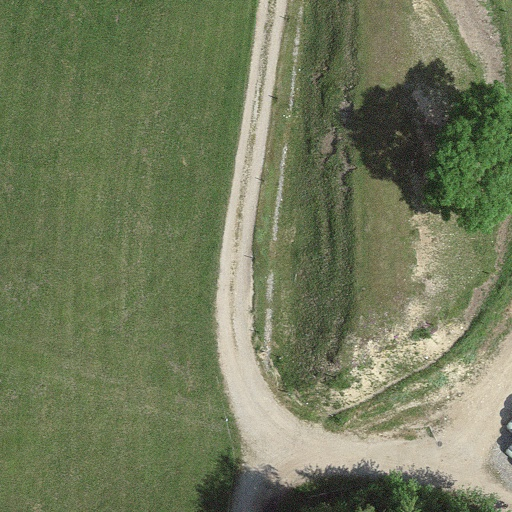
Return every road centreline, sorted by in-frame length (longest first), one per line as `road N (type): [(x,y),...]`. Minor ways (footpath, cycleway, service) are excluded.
road 1 (track): [(280,460),(233,344),(277,0)]
road 2 (unclassified): [(511,506),(453,466),(280,460)]
